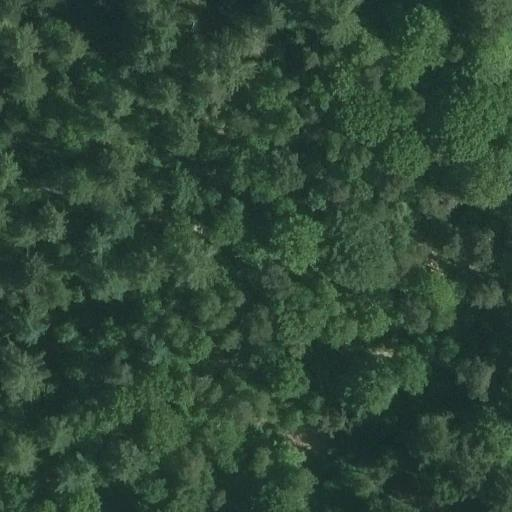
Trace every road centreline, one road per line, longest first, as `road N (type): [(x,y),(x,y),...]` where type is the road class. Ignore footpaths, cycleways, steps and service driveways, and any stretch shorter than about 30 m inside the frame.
road 1 (track): [(511,366),(364,349),(306,320),(225,245),(162,217),(33,190),(0,209)]
road 2 (track): [(67,511),(83,502),(169,353),(211,239)]
